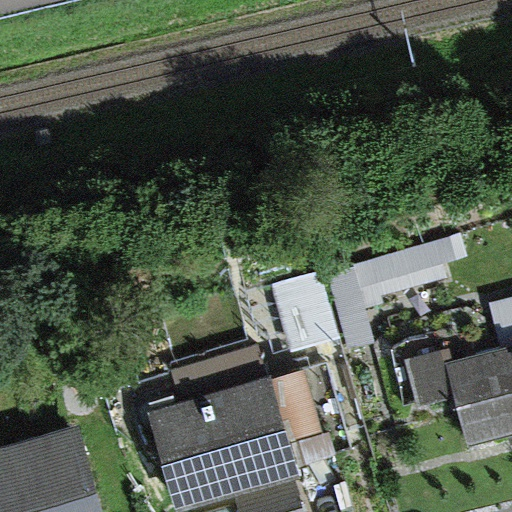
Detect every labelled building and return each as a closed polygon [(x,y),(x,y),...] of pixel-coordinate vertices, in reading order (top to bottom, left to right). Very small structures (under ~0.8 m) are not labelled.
[(458,237),(330,272),(351,346),(372,340),(362,305),(379,301),(377,292),(448,272),(444,259),(462,254),(458,237)] [(342,336),(323,271),(272,285),(290,351),(342,336)] [(511,426),(511,310),(493,316),(501,347),(444,362),(440,347),(407,356),(418,398),(455,388),(469,438),(511,426)] [(180,402),(150,411),(178,511),(195,511),(236,501),(238,511),(306,511),(296,477),(302,475),(300,467),(335,457),(327,432),(323,433),(304,369),(272,378),(262,345),(171,370),(180,402)] [(0,511),(104,511),(77,422),(0,445),(0,511)]
